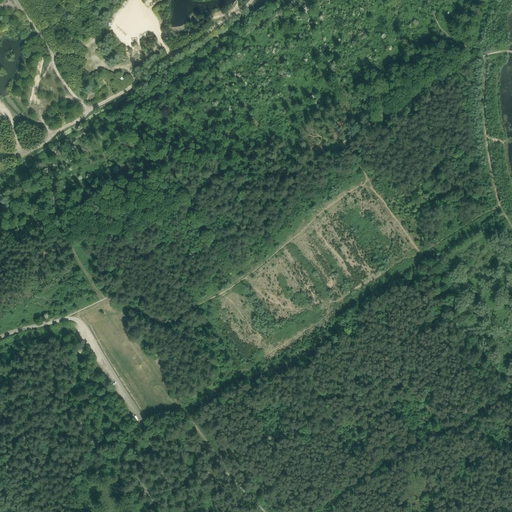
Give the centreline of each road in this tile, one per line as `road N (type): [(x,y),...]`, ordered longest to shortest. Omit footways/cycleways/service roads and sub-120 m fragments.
road 1 (track): [(320,511),(419,439),(511,394)]
road 2 (unclassified): [(0,337),(79,322),(149,439)]
road 3 (track): [(290,174),(246,174),(133,139),(84,134)]
road 4 (track): [(115,313),(136,310),(170,324),(239,281)]
road 5 (track): [(70,246),(48,166),(58,148),(84,134)]
road 6 (track): [(182,410),(104,303)]
